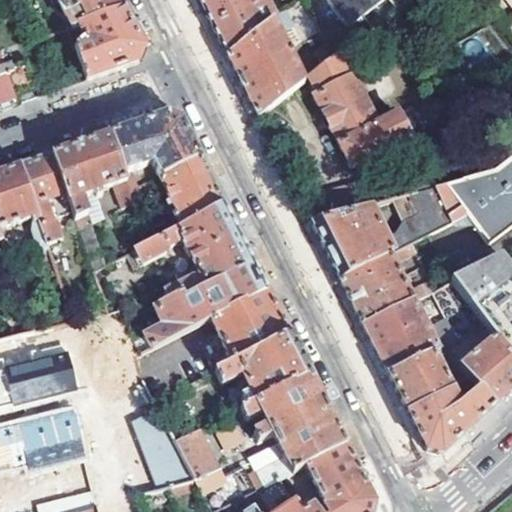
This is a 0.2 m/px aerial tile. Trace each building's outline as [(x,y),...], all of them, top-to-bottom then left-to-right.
[(79,27),(124,11),(118,0),(57,0),(73,30),(79,27)] [(276,21),(265,0),(198,0),(227,59),(276,21)] [(349,26),(360,40),(412,0),(320,0),(344,31),(349,26)] [(141,58),(144,51),(128,20),(124,11),(79,27),(85,43),(76,51),(89,83),(139,66),(141,58)] [(276,21),(227,59),(254,111),(258,119),(303,83),(278,35),(294,26),(286,13),(276,21)] [(325,44),(313,53),(324,68),(337,58),(325,44)] [(345,66),(359,59),(355,45),(340,56),(345,66)] [(324,68),(308,81),(315,95),(314,98),(349,168),(413,135),(411,129),(405,130),(398,115),(376,125),(353,79),(350,77),(345,66),(340,56),(337,58),(324,68)] [(2,73),(0,65),(0,113),(9,110),(15,108),(12,99),(2,73)] [(12,99),(35,91),(26,65),(2,73),(12,99)] [(123,176),(151,165),(159,180),(200,160),(190,141),(180,123),(175,121),(169,118),(110,138),(123,176)] [(103,193),(115,189),(124,213),(135,208),(129,196),(123,176),(110,138),(98,143),(82,148),(53,158),(75,220),(89,216),(84,200),(97,195),(98,200),(104,198),(103,193)] [(75,220),(53,158),(46,160),(20,169),(39,226),(47,248),(62,243),(56,224),(54,224),(47,203),(57,200),(67,226),(76,223),(75,220)] [(175,213),(173,214),(181,231),(225,209),(212,185),(200,160),(159,180),(170,201),(166,204),(169,209),(172,207),(175,213)] [(385,239),(394,254),(404,248),(467,216),(491,246),(511,230),(511,160),(495,173),(437,189),(391,202),(401,222),(396,234),(385,239)] [(437,189),(425,162),(368,184),(366,181),(318,194),(325,219),(370,207),(391,202),(437,189)] [(39,226),(20,169),(12,172),(0,176),(0,233),(31,221),(33,224),(32,228),(39,226)] [(327,257),(340,282),(394,254),(385,239),(370,207),(325,219),(310,223),(327,257)] [(144,338),(151,352),(211,322),(268,294),(262,281),(236,231),(225,209),(181,231),(95,276),(109,316),(119,312),(114,297),(114,287),(117,283),(138,268),(165,255),(167,250),(181,243),(183,247),(182,248),(188,260),(190,259),(198,276),(162,296),(163,303),(154,307),(164,328),(144,338)] [(80,234),(96,226),(91,215),(89,216),(75,220),(76,223),(80,234)] [(30,234),(37,252),(47,248),(39,226),(32,228),(30,234)] [(352,305),(364,327),(415,302),(437,292),(433,287),(429,287),(427,285),(410,293),(396,265),(409,258),(404,248),(394,254),(340,282),(352,305)] [(511,280),(511,274),(501,260),(439,291),(461,320),(473,311),(469,306),(482,295),(487,301),(511,280)] [(511,280),(487,301),(482,295),(469,306),(473,311),(496,340),(511,360),(511,280)] [(268,294),(211,322),(226,353),(207,364),(214,377),(290,338),(274,306),(268,294)] [(433,355),(459,342),(446,320),(427,329),(415,302),(364,327),(377,353),(389,377),(433,355)] [(84,511),(85,511),(53,331),(0,344),(0,416),(16,511),(84,511)] [(290,338),(214,377),(220,390),(242,379),(251,396),(240,402),(245,413),(311,379),(307,371),(290,338)] [(511,392),(511,360),(496,340),(461,368),(471,383),(481,395),(494,408),(501,402),(511,392)] [(405,408),(408,414),(452,393),(433,355),(389,377),(405,408)] [(223,481),(199,435),(175,448),(206,511),(223,511),(279,485),(284,481),(305,471),(347,450),(338,431),(328,411),(311,379),(245,413),(240,415),(245,426),(261,418),(267,430),(253,438),(258,448),(273,441),(277,452),(252,465),(256,474),(247,479),(248,482),(229,491),(223,481)] [(441,455),(494,408),(481,395),(459,406),(452,393),(408,414),(411,420),(427,453),(441,455)] [(175,448),(154,407),(119,424),(134,452),(85,466),(96,510),(138,499),(169,491),(192,484),(175,448)] [(216,427),(226,447),(238,441),(228,421),(216,427)] [(347,450),(305,471),(324,510),(321,511),(373,511),(375,505),(370,496),(368,490),(347,450)] [(229,491),(248,482),(247,479),(243,472),(223,481),(229,491)] [(284,481),(279,485),(294,507),(297,511),(304,506),(293,489),(290,490),(284,481)] [(172,499),(197,493),(192,484),(169,491),(172,499)] [(142,511),(173,503),(172,499),(169,491),(138,499),(142,511)] [(138,499),(96,510),(96,511),(142,511),(138,499)]
